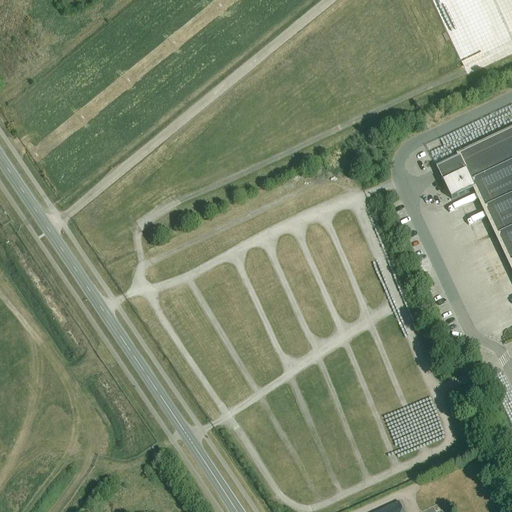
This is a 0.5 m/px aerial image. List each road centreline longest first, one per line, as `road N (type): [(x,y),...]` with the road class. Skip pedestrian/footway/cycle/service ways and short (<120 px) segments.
road 1 (secondary): [(236,511),(0,157)]
road 2 (track): [(49,231),(331,0)]
